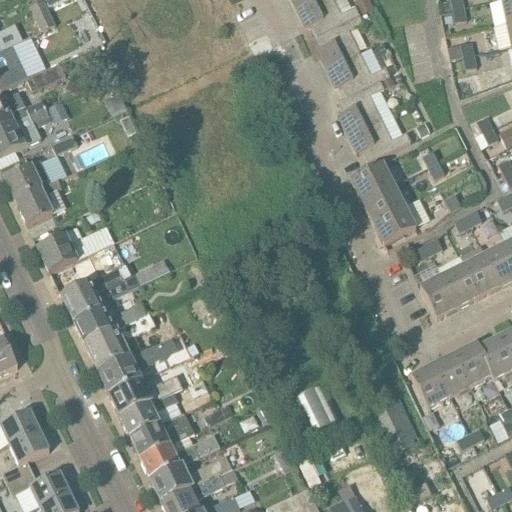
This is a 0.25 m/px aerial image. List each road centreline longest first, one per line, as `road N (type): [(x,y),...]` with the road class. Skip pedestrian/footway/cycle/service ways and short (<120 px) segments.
road 1 (residential): [(511,300),(423,351),(407,348),(324,162),(326,126),(264,0)]
road 2 (residential): [(127,511),(58,373)]
road 3 (residential): [(58,373),(0,240)]
